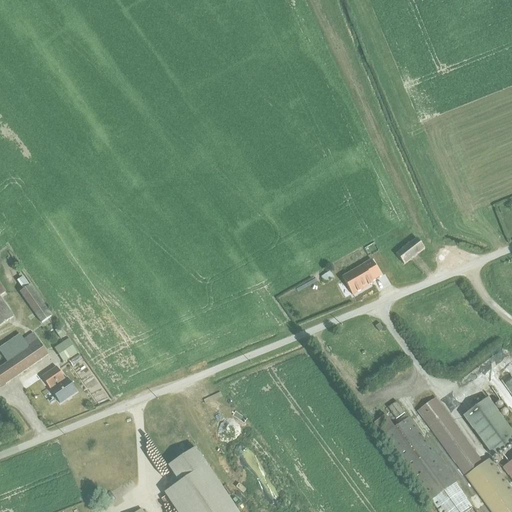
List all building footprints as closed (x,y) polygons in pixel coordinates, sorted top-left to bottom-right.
[(420,234),(398,249),(406,261),(429,246),(420,234)] [(377,259),(350,274),(358,287),(384,272),(377,259)] [(322,275),(325,283),(335,280),(332,272),(322,275)] [(52,322),(26,281),(18,286),(45,327),(52,322)] [(0,288),(0,331),(0,332),(14,322),(0,303),(0,301),(6,297),(0,288)] [(0,360),(0,389),(51,356),(34,330),(22,338),(26,344),(0,360)] [(63,363),(79,354),(70,339),(54,348),(63,363)] [(70,361),(72,366),(83,361),(81,356),(70,361)] [(53,372),(42,379),(62,407),(78,396),(68,381),(62,385),(53,372)] [(438,401),(423,412),(494,511),(511,511),(511,484),(495,462),(486,468),(438,401)] [(393,416),(381,424),(445,511),(477,511),(398,403),(388,409),(393,416)] [(469,420),(495,455),(511,443),(511,432),(492,404),(469,420)] [(103,434),(90,439),(93,447),(106,442),(103,434)] [(241,511),(201,446),(169,465),(180,484),(169,490),(169,491),(165,494),(176,511),(241,511)] [(107,464),(84,478),(94,493),(105,486),(118,507),(130,499),(107,464)]
